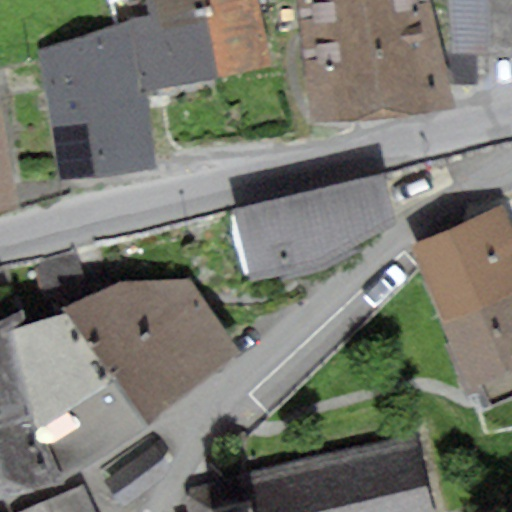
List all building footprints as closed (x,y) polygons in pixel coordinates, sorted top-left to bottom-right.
[(153,81),(219,67),(204,0),(154,0),(157,15),(140,18),(153,81)] [(255,0),(204,0),(219,67),(267,57),(255,0)] [(434,95),(421,0),(305,0),(320,110),(434,95)] [(511,0),(456,0),(457,46),(511,45),(511,0)] [(65,170),(151,158),(132,23),(49,53),(65,170)] [(0,203),(8,202),(0,146),(0,203)] [(241,217),(257,273),(389,237),(374,180),(241,217)] [(511,237),(502,212),(418,245),(445,312),(511,285),(511,237)] [(187,280),(114,284),(75,311),(119,373),(146,412),(235,350),(187,280)] [(511,285),(445,312),(471,378),(511,361),(511,285)] [(43,421),(119,373),(75,311),(74,309),(23,328),(43,421)] [(0,481),(54,469),(43,421),(23,328),(19,313),(0,321),(0,481)] [(434,511),(416,433),(183,488),(188,511),(434,511)] [(168,466),(153,447),(109,481),(124,500),(168,466)] [(32,511),(92,511),(83,490),(32,511)]
